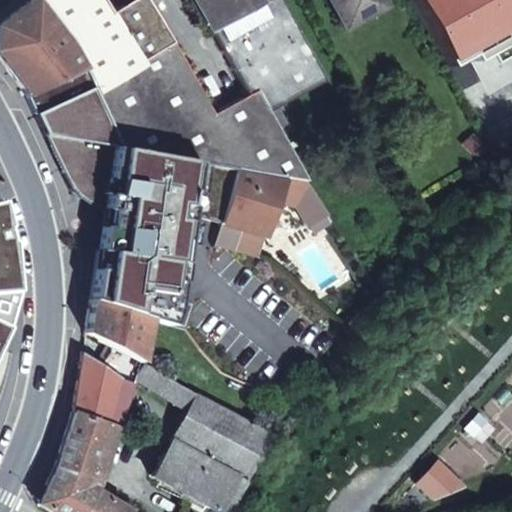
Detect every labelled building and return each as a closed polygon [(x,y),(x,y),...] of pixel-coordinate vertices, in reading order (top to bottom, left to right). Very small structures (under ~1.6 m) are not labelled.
[(67,41),(35,0),(28,0),(0,22),(0,61),(23,93),(24,95),(82,68),(67,41)] [(110,14),(101,0),(35,0),(67,41),(82,68),(91,88),(94,96),(142,66),(140,61),(110,13),(110,14)] [(170,43),(145,0),(131,0),(110,13),(140,61),(170,43)] [(258,0),(192,0),(208,28),(258,0)] [(278,0),(258,0),(208,28),(245,96),(255,91),(266,112),(323,80),(278,0)] [(384,7),(379,0),(328,0),(344,28),(384,7)] [(268,115),(266,112),(255,91),(245,96),(211,115),(170,43),(140,61),(142,66),(94,96),(113,139),(117,147),(236,169),(305,181),(276,129),(268,115)] [(24,95),(33,115),(91,88),(82,68),(24,95)] [(94,96),(91,88),(33,115),(61,173),(70,188),(76,198),(86,205),(102,211),(111,147),(113,139),(94,96)] [(285,124),(276,110),(268,115),(276,129),(285,124)] [(111,147),(102,211),(88,301),(147,319),(146,320),(184,330),(187,299),(170,298),(188,215),(220,224),(236,169),(117,147),(111,147)] [(236,169),(220,224),(263,236),(264,236),(276,200),(294,206),(306,225),(324,215),(305,181),(236,169)] [(0,336),(4,327),(2,326),(13,290),(15,291),(11,241),(8,241),(5,227),(11,226),(1,201),(0,200),(0,336)] [(263,236),(220,224),(214,245),(256,257),(263,236)] [(138,362),(146,320),(147,319),(88,301),(83,333),(110,348),(138,363),(138,362)] [(104,425),(114,428),(115,429),(120,431),(122,425),(118,423),(127,390),(128,386),(132,376),(138,363),(110,348),(99,367),(80,354),(70,413),(104,425)] [(168,380),(156,372),(138,362),(138,363),(132,376),(188,409),(195,396),(168,380)] [(268,433),(196,395),(195,396),(188,409),(169,442),(242,482),(268,433)] [(94,491),(102,468),(91,465),(104,425),(70,413),(53,467),(35,504),(47,511),(80,511),(92,494),(94,491)] [(102,468),(112,434),(114,428),(104,425),(91,465),(102,468)] [(118,437),(120,431),(115,429),(114,428),(112,434),(118,437)] [(225,511),(242,482),(169,442),(155,468),(150,477),(213,511),(225,511)] [(112,504),(95,494),(92,494),(80,511),(126,511),(127,511),(112,504)]
